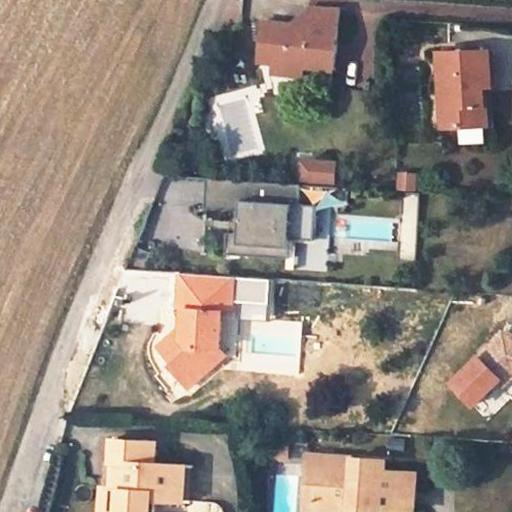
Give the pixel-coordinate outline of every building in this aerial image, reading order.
[(340,29),(341,10),(312,7),(295,24),(340,29)] [(295,24),(266,22),(264,42),(277,43),(276,64),(275,73),(305,75),(307,65),(335,68),(340,29),(295,24)] [(262,63),(276,64),(277,43),(264,42),(262,63)] [(490,50),(441,53),(445,127),(488,125),(486,86),(492,86),(490,50)] [(327,162),(310,160),(307,179),(325,182),(327,162)] [(301,204),(303,183),(208,178),(206,208),(242,210),(241,233),(229,232),(228,254),(291,257),(292,237),(297,237),(316,239),(318,205),(301,204)] [(189,304),(187,338),(178,337),(165,346),(177,362),(175,365),(193,388),(215,372),(217,352),(225,352),(227,315),(235,315),(237,294),(227,294),(228,278),(185,275),(184,303),(189,304)] [(237,294),(238,278),(228,278),(227,294),(237,294)] [(511,333),(507,332),(455,382),(477,405),(510,374),(511,374),(511,333)] [(482,409),(511,379),(511,374),(510,374),(477,405),(482,409)] [(156,441),(113,438),(111,461),(127,462),(126,488),(104,486),(101,511),(153,511),(154,499),(161,499),(187,501),(189,464),(154,462),(156,441)] [(311,454),(310,465),(335,467),(335,456),(311,454)] [(411,511),(415,511),(418,472),(386,470),(387,460),(335,456),(335,467),(310,465),(308,486),(316,486),(313,511),(351,511),(352,508),(367,509),(411,511)] [(187,501),(193,501),(196,465),(189,464),(187,501)] [(307,511),(313,511),(316,486),(308,486),(307,511)]
